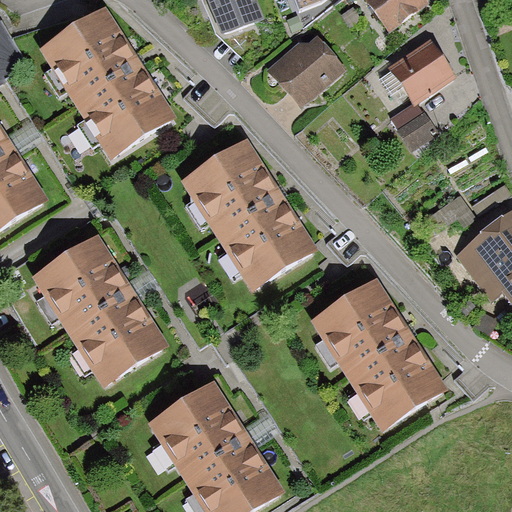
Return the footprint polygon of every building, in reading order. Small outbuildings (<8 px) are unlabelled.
[(202,0),(217,35),(220,38),(264,21),(256,0),(202,0)] [(290,0),(291,2),(295,0),(299,13),(321,4),(326,0),(290,0)] [(430,8),(424,0),(364,0),(391,36),(430,8)] [(363,23),(353,7),(342,15),(352,31),(363,23)] [(107,11),(41,53),(111,163),(177,121),(107,11)] [(0,88),(7,84),(5,81),(30,67),(0,21),(0,88)] [(345,73),(316,39),(304,50),(299,45),(268,71),(301,110),(345,73)] [(414,110),(457,81),(431,43),(389,71),(414,110)] [(424,115),(398,132),(412,153),(438,136),(424,115)] [(0,126),(0,236),(50,205),(0,126)] [(248,144),(184,185),(253,294),(318,252),(248,144)] [(508,199),(501,188),(467,210),(458,197),(437,211),(446,225),(456,219),(462,229),(508,199)] [(511,214),(456,257),(492,305),(505,296),(511,305),(511,214)] [(100,237),(32,280),(104,393),(172,350),(100,237)] [(378,282),(312,322),(382,436),(447,396),(378,282)] [(216,385),(150,426),(203,511),(261,511),(286,497),(216,385)]
